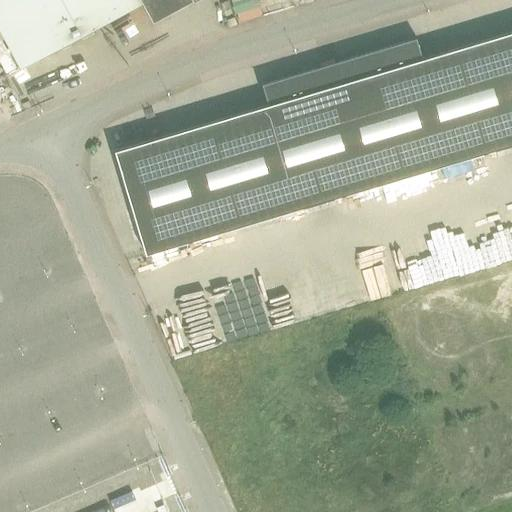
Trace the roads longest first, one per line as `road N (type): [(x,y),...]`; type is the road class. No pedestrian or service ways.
road 1 (unclassified): [(215,511),(42,129)]
road 2 (unclassified): [(42,129),(223,47),(386,0)]
